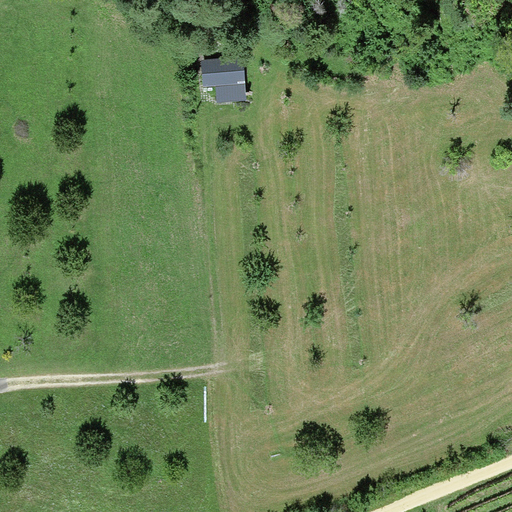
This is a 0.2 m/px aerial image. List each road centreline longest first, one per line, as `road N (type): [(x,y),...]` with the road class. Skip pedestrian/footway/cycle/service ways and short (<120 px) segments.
road 1 (track): [(203,141),(213,373),(0,389)]
road 2 (track): [(388,511),(511,461)]
